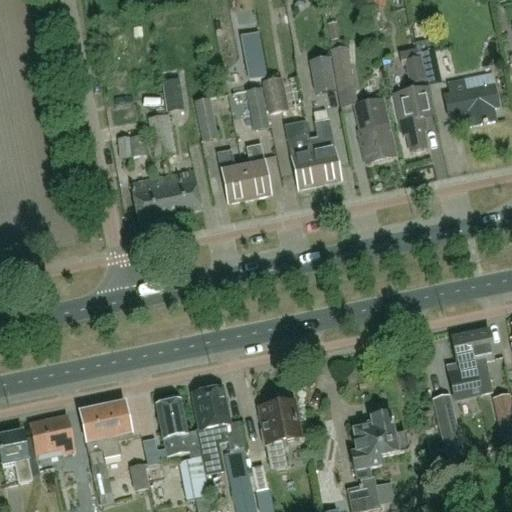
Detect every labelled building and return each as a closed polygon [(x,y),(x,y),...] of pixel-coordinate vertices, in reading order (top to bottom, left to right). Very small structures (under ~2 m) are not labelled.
[(379,0),(382,12),(394,10),(392,0),(379,0)] [(249,82),(266,78),(258,35),(241,38),(249,82)] [(417,55),(421,54),(432,52),(429,39),(415,43),(417,55)] [(338,90),(353,88),(346,50),(331,53),(338,90)] [(434,59),(423,61),(428,87),(440,84),(434,59)] [(309,64),(315,95),(335,91),(330,60),(309,64)] [(404,64),(409,87),(425,84),(419,60),(404,64)] [(179,82),(163,85),(168,114),(185,112),(179,82)] [(281,82),(262,86),(269,117),(287,113),(281,82)] [(482,128),(486,127),(486,126),(495,124),(492,110),(498,109),(493,88),(465,94),(462,82),(447,86),(449,97),(443,99),(447,119),(466,115),(469,129),(482,126),(482,128)] [(426,134),(423,121),(435,118),(428,90),(393,98),(402,139),(406,138),(409,155),(426,151),(422,135),(426,134)] [(260,91),(246,94),(254,133),(268,130),(260,91)] [(208,102),(195,105),(203,144),(216,141),(208,102)] [(364,166),(365,165),(396,158),(388,125),(386,125),(384,117),(386,117),(382,102),(356,108),(360,124),(362,131),(356,133),(364,166)] [(169,117),(148,121),(155,160),(176,156),(169,117)] [(319,189),(323,188),(341,184),(328,122),(314,125),(320,153),(312,155),(319,189)] [(297,193),(318,189),(319,189),(312,155),(305,124),(283,128),(297,193)] [(129,140),(117,141),(119,162),(132,160),(129,140)] [(249,203),(271,198),(261,147),(245,150),(249,168),(242,169),(249,203)] [(249,203),(242,169),(234,171),(231,153),(216,156),(226,207),(249,203)] [(172,178),(179,217),(201,212),(193,173),(172,178)] [(151,182),(159,221),(179,217),(172,178),(151,182)] [(159,221),(151,182),(129,186),(137,225),(159,221)] [(467,337),(479,397),(491,395),(485,365),(495,363),(488,332),(467,337)] [(467,337),(451,340),(457,369),(447,371),(454,403),(479,397),(467,337)] [(196,432),(196,434),(201,459),(202,466),(203,468),(203,467),(205,477),(223,474),(217,445),(227,443),(229,455),(224,456),(235,511),(255,511),(238,424),(230,426),(222,389),(191,395),(198,432),(196,432)] [(459,441),(448,398),(433,402),(443,445),(459,441)] [(493,401),(496,417),(502,445),(511,442),(511,412),(509,398),(493,401)] [(201,459),(196,434),(186,436),(180,402),(175,403),(173,400),(165,401),(163,405),(156,407),(162,442),(163,442),(167,459),(189,455),(191,462),(179,464),(184,486),(192,485),(196,501),(209,499),(203,468),(202,466),(201,459)] [(299,442),(291,404),(260,410),(264,433),(261,433),(263,448),(265,448),(270,472),(285,469),(281,445),(299,442)] [(125,406),(124,406),(79,416),(91,470),(105,467),(104,461),(119,458),(116,444),(132,441),(125,406)] [(394,437),(389,416),(369,420),(371,428),(351,431),(354,445),(353,446),(354,454),(349,455),(355,484),(359,483),(361,489),(346,492),(350,511),(378,511),(380,511),(374,480),(370,481),(368,471),(381,468),(379,460),(397,456),(398,455),(407,453),(404,435),(394,437)] [(66,418),(30,426),(28,427),(34,456),(35,458),(62,452),(62,457),(74,455),(66,418)] [(35,458),(34,456),(25,458),(21,435),(11,437),(10,433),(0,434),(0,461),(5,489),(30,484),(29,479),(39,477),(35,458)] [(145,466),(130,469),(135,494),(150,491),(145,466)] [(262,468),(250,470),(255,494),(267,491),(262,468)]
